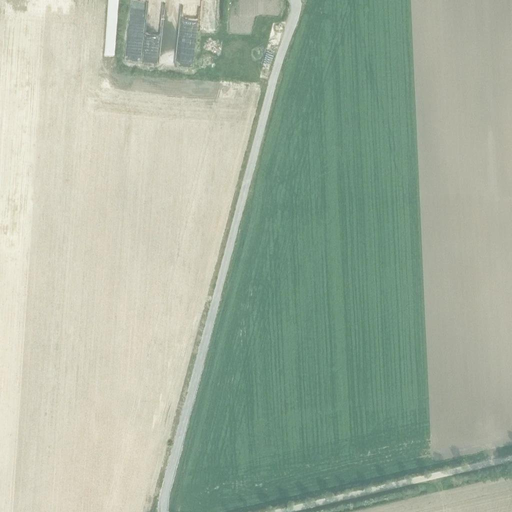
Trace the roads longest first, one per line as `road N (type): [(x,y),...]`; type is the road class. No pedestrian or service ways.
road 1 (unclassified): [(163,511),(290,0)]
road 2 (unclassified): [(511,463),(276,511)]
